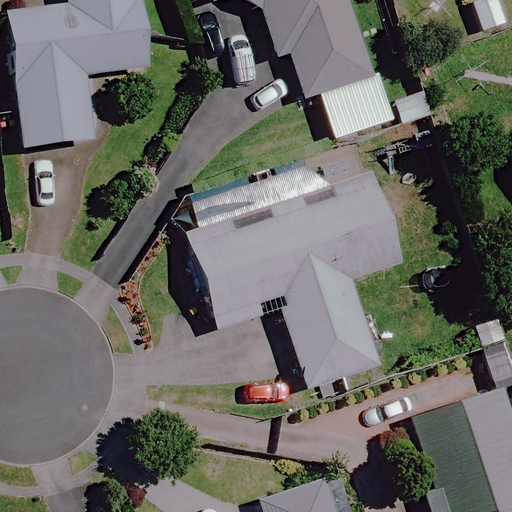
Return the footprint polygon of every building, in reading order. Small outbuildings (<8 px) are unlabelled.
[(69,0),(71,11),(0,19),(0,57),(12,155),(83,146),(75,81),(138,73),(128,0),(69,0)] [(362,83),(334,0),(199,0),(203,9),(224,1),(252,14),(269,63),(280,60),(295,105),(362,83)] [(391,269),(364,182),(263,213),(176,239),(206,337),(256,322),(252,308),(269,303),(297,395),(368,373),(341,284),(391,269)] [(511,511),(511,447),(496,397),(405,427),(427,495),(417,499),(420,511),(511,511)] [(318,511),(310,485),(249,505),(251,511),(318,511)]
